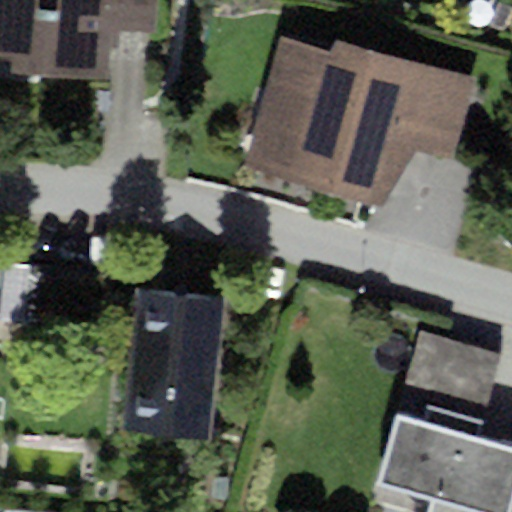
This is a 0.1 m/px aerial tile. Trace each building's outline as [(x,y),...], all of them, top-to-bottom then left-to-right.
[(0,0),(0,66),(109,82),(116,32),(166,39),(171,0),(0,0)] [(345,53),(289,46),(256,172),(383,212),(424,154),(458,160),(477,81),(349,42),(345,53)] [(21,271),(14,329),(105,341),(113,283),(21,271)] [(224,301),(135,290),(117,428),(207,439),(224,301)] [(511,424),(395,388),(373,459),(505,500),(511,476),(511,424)]
